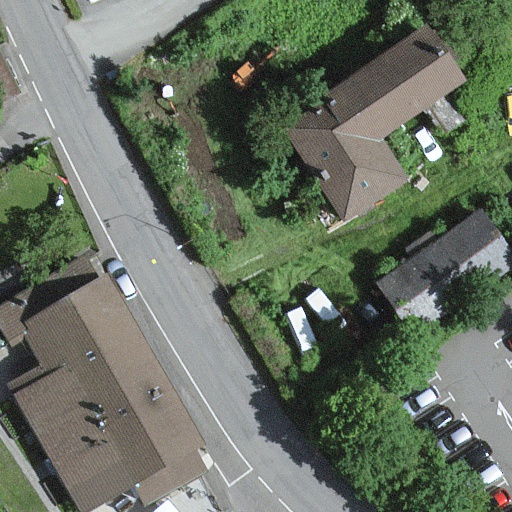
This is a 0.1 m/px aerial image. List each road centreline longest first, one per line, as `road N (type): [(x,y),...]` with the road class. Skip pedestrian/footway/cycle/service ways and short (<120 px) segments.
road 1 (tertiary): [(328,511),(273,452),(180,305),(21,0)]
road 2 (track): [(175,296),(252,260),(397,218),(511,146)]
